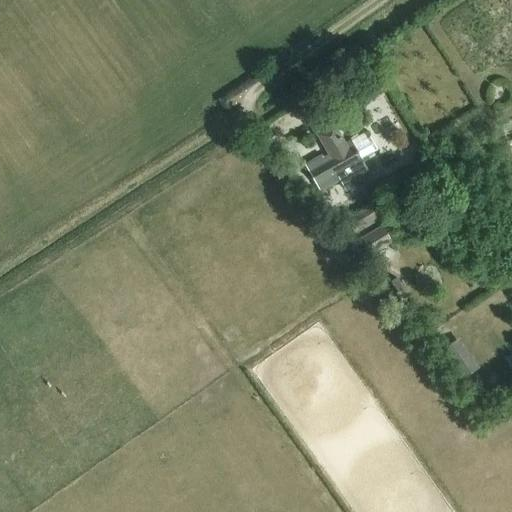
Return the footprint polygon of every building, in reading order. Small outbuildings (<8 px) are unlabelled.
[(345,150),(332,127),(316,136),(328,157),(321,161),(319,159),(304,168),(319,193),(357,171),(354,166),(360,162),(352,147),(345,150)] [(378,181),(367,187),(375,200),(385,194),(378,181)] [(369,202),(345,216),(354,232),(378,219),(369,202)] [(383,225),(358,240),(367,256),(392,242),(383,225)] [(439,348),(459,378),(477,367),(457,337),(439,348)]
